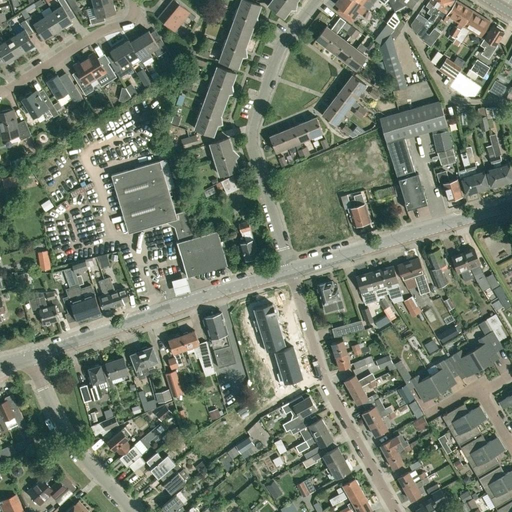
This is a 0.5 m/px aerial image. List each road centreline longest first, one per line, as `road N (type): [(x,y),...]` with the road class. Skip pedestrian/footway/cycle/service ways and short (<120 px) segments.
road 1 (residential): [(290,270),(253,133),(290,31),(314,0)]
road 2 (tertiary): [(29,357),(290,270)]
road 3 (residential): [(395,511),(322,380),(290,270)]
road 4 (tertiary): [(290,270),(511,204)]
road 5 (residential): [(132,511),(60,428),(29,357)]
road 6 (residential): [(0,91),(125,25),(131,0)]
road 7 (residential): [(511,446),(478,387),(429,415)]
